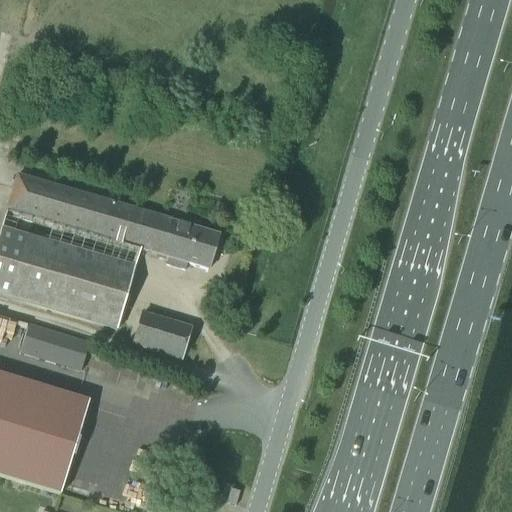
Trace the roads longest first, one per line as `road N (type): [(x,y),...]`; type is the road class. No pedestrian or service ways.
road 1 (unclassified): [(407,0),(256,511)]
road 2 (primary): [(489,0),(339,511)]
road 3 (primary): [(414,511),(511,172)]
